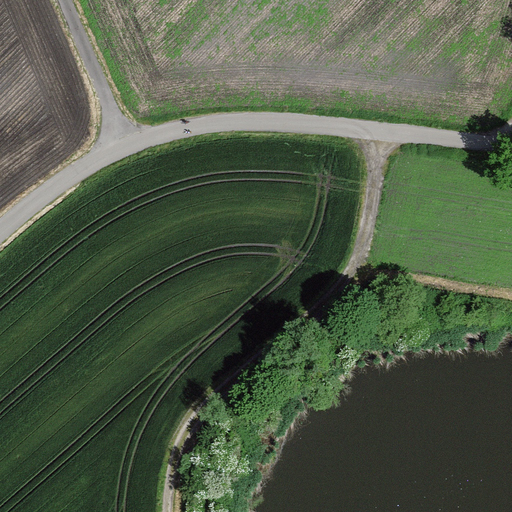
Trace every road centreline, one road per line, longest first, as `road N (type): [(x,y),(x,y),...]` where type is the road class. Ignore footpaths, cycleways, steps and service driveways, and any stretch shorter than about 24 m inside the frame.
road 1 (unclassified): [(511,147),(282,122),(183,128),(83,168),(0,232)]
road 2 (track): [(379,131),(356,262),(325,303),(201,410),(174,460),(167,511)]
road 3 (track): [(126,147),(64,0)]
